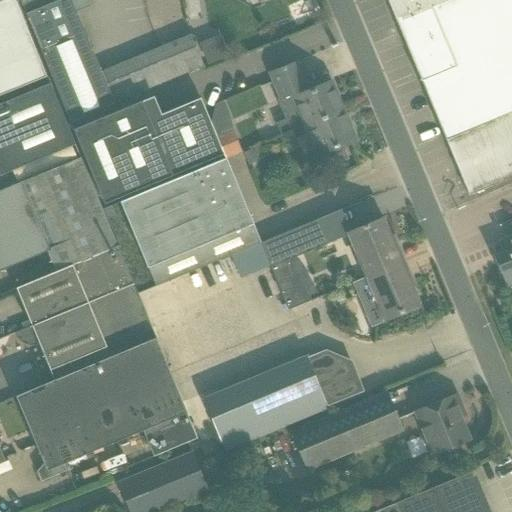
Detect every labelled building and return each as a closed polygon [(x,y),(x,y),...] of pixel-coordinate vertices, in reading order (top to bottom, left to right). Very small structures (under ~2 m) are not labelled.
[(14,0),(5,0),(0,2),(0,96),(47,77),(21,16),(14,0)] [(26,14),(71,122),(114,105),(114,103),(185,73),(185,74),(203,66),(191,36),(101,73),(77,13),(91,7),(88,0),(20,0),(19,0),(25,15),(26,14)] [(511,0),(387,0),(468,196),(511,177),(511,0)] [(209,40),(199,44),(208,65),(229,56),(224,46),(209,40)] [(278,71),(270,74),(281,100),(278,101),(286,120),(276,124),(281,137),(291,133),(342,111),(331,84),(312,92),(308,93),(306,89),(307,89),(296,63),(278,71)] [(0,105),(0,176),(0,177),(76,145),(50,85),(0,105)] [(143,101),(74,130),(105,205),(224,155),(217,135),(202,101),(151,122),(143,101)] [(214,121),(226,118),(222,101),(210,103),(214,121)] [(342,111),(291,133),(295,141),(309,135),(318,156),(320,155),(325,166),(329,168),(349,160),(343,146),(355,141),(354,140),(356,135),(351,123),(347,122),(342,111)] [(233,129),(217,135),(224,155),(225,156),(226,159),(242,153),(233,129)] [(244,153),(249,165),(255,163),(259,155),(256,148),(244,153)] [(0,271),(49,251),(58,272),(118,247),(80,157),(21,181),(21,183),(0,191),(0,271)] [(120,203),(156,287),(261,243),(225,159),(180,178),(120,203)] [(277,285),(288,311),(311,301),(294,259),(330,243),(320,219),(261,243),(277,285)] [(383,219),(348,234),(366,277),(405,261),(399,248),(395,249),(391,238),(383,219)] [(494,257),(506,287),(511,284),(511,236),(505,240),(509,251),(494,257)] [(0,339),(133,285),(118,247),(58,272),(16,289),(32,326),(0,339)] [(366,277),(351,284),(370,327),(385,321),(401,314),(420,306),(412,287),(407,277),(411,276),(405,261),(366,277)] [(38,342),(54,381),(152,340),(148,330),(152,329),(133,285),(0,339),(0,340),(18,333),(20,339),(32,344),(38,342)] [(36,472),(40,482),(66,471),(63,464),(141,432),(152,458),(197,439),(156,339),(152,340),(54,381),(16,397),(44,464),(36,472)] [(259,367),(286,359),(283,349),(256,358),(259,367)] [(324,350),(306,358),(327,407),(363,391),(352,366),(350,361),(324,350)] [(203,401),(224,453),(328,409),(306,358),(203,401)] [(292,433),(307,470),(402,431),(386,394),(292,433)] [(415,412),(433,455),(445,450),(449,453),(458,449),(459,445),(469,441),(457,411),(462,409),(456,395),(415,412)] [(118,484),(129,511),(154,511),(207,490),(192,453),(118,484)] [(485,511),(470,472),(378,511),(374,511),(485,511)]
